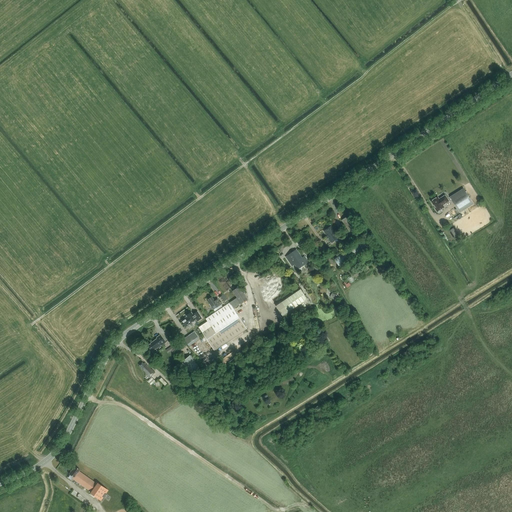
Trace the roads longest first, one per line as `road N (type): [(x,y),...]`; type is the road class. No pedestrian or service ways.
road 1 (unclassified): [(0,482),(38,467),(63,441),(118,339),(511,73)]
road 2 (track): [(276,511),(115,402),(86,396)]
